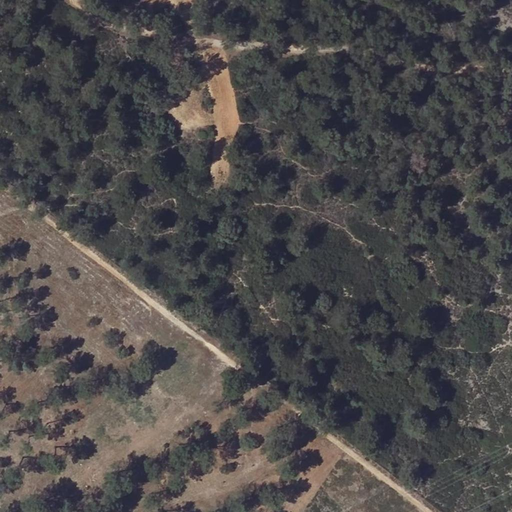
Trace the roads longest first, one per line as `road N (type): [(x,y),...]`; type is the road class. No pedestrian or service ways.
road 1 (track): [(436,511),(0,179)]
road 2 (track): [(511,67),(345,43),(180,40),(75,0)]
